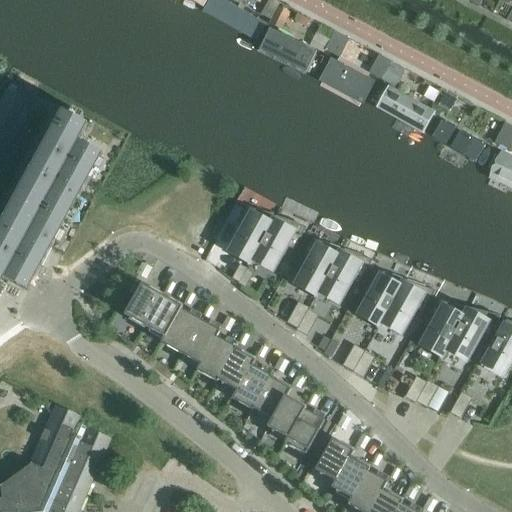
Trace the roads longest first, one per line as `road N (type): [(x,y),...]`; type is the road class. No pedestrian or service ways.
road 1 (residential): [(477,511),(439,487),(348,394),(232,297),(153,246),(130,241),(65,291),(61,310)]
road 2 (residential): [(262,490),(82,351),(61,310)]
